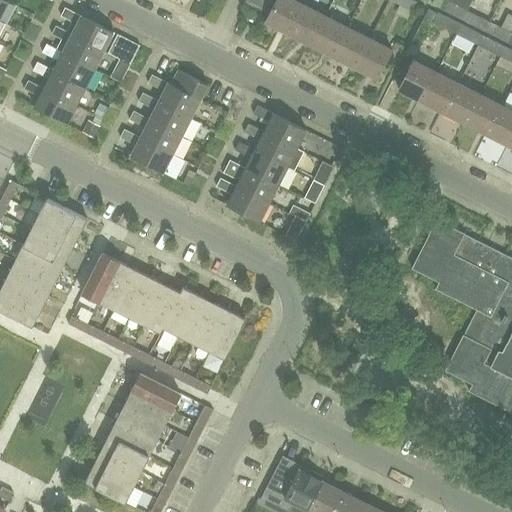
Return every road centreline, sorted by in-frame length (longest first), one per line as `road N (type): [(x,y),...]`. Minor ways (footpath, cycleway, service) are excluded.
road 1 (residential): [(511,208),(99,0)]
road 2 (residential): [(258,399),(295,320),(282,275),(0,131)]
road 3 (residential): [(258,399),(479,511)]
road 4 (residential): [(200,511),(258,399)]
